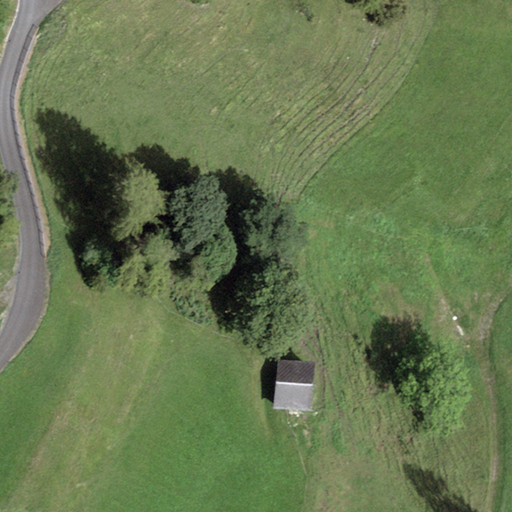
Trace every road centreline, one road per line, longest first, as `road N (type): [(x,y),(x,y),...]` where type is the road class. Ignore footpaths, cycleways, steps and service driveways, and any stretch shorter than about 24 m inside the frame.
road 1 (track): [(0,350),(26,288),(21,210),(0,111)]
road 2 (track): [(511,290),(492,307),(485,327),(500,423),(495,511)]
